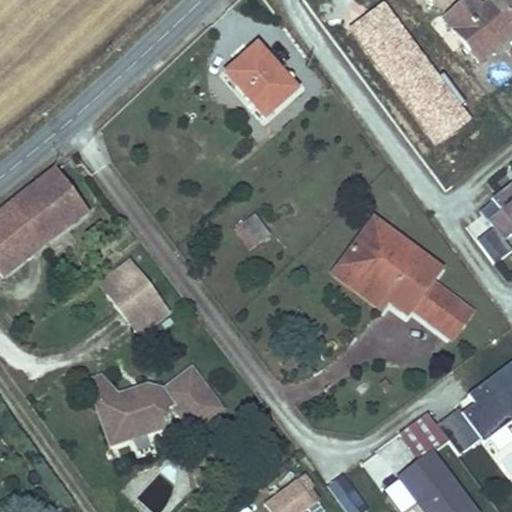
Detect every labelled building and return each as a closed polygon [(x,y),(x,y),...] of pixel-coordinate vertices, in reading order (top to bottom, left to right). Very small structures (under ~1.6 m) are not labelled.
[(453,27),(464,41),(479,59),(511,33),(511,0),(487,0),(483,4),(479,0),(466,0),(445,17),(453,27)] [(385,2),(350,27),(435,146),(470,121),(385,2)] [(257,50),(226,77),(264,121),(293,95),(273,72),(274,70),(257,50)] [(55,173),(10,209),(41,251),(86,215),(55,173)] [(503,242),(511,234),(511,187),(510,185),(490,200),(492,202),(479,212),(503,242)] [(41,251),(10,209),(0,217),(0,278),(2,281),(41,251)] [(254,217),(234,231),(249,250),(268,235),(254,217)] [(332,276),(358,295),(369,280),(391,295),(386,302),(405,316),(410,310),(430,283),(439,271),(373,221),(332,276)] [(131,262),(99,286),(139,339),(171,316),(131,262)] [(369,280),(358,295),(379,311),(386,302),(391,295),(369,280)] [(430,283),(410,310),(422,319),(442,292),(430,283)] [(442,292),(422,319),(450,340),(470,314),(442,292)] [(493,431),(511,417),(511,363),(496,375),(467,395),(473,404),(463,411),(482,439),(493,431)] [(149,398),(136,393),(120,399),(100,377),(83,383),(90,403),(99,407),(97,409),(110,447),(130,440),(130,430),(141,426),(150,436),(167,431),(167,412),(171,409),(190,435),(222,412),(193,373),(162,395),(149,398)] [(162,395),(148,388),(136,393),(149,398),(162,395)] [(463,411),(461,408),(436,424),(458,455),(482,439),(463,411)] [(421,461),(434,452),(448,442),(436,424),(431,418),(429,414),(402,433),(404,437),(421,461)] [(150,436),(141,426),(130,430),(130,440),(150,436)] [(362,463),(378,488),(416,463),(399,438),(362,463)] [(421,461),(397,477),(399,479),(386,488),(402,511),(403,511),(416,503),(421,511),(475,511),(434,452),(421,461)] [(346,476),(329,488),(346,511),(369,511),(371,511),(346,476)] [(304,477),(296,482),(305,495),(313,489),(304,477)] [(263,507),(267,511),(307,511),(314,507),(305,495),(296,482),(263,507)]
